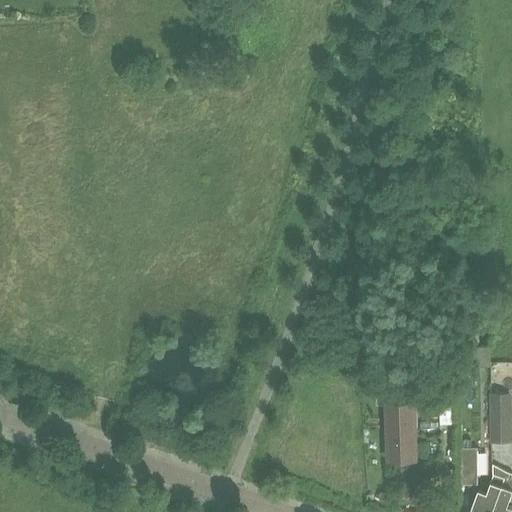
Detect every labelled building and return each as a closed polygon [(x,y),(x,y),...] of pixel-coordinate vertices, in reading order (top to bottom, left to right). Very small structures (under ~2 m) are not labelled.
[(485,364),(484,345),(458,347),(460,366),(485,364)] [(434,385),(419,386),(421,405),(436,404),(434,385)] [(489,439),(511,439),(511,394),(488,394),(489,439)] [(414,402),(386,403),(388,459),(416,458),(414,402)] [(460,446),(461,482),(477,481),(477,446),(472,446),(460,446)] [(498,488),(489,511),(511,511),(511,492),(509,492),(511,483),(511,475),(510,475),(511,472),(504,469),(491,463),(492,474),(502,477),(498,488)] [(472,501),(468,511),(489,511),(498,488),(502,477),(492,474),(488,484),(485,492),(476,489),(472,501)]
